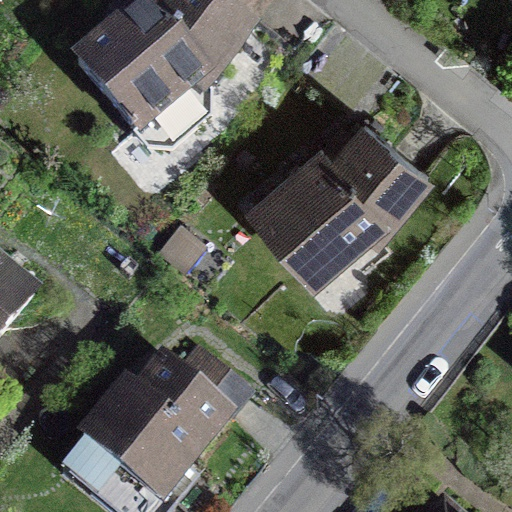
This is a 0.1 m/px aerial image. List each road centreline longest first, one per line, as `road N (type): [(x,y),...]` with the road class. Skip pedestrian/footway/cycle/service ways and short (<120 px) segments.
road 1 (residential): [(511,245),(306,511)]
road 2 (residential): [(345,0),(511,132)]
